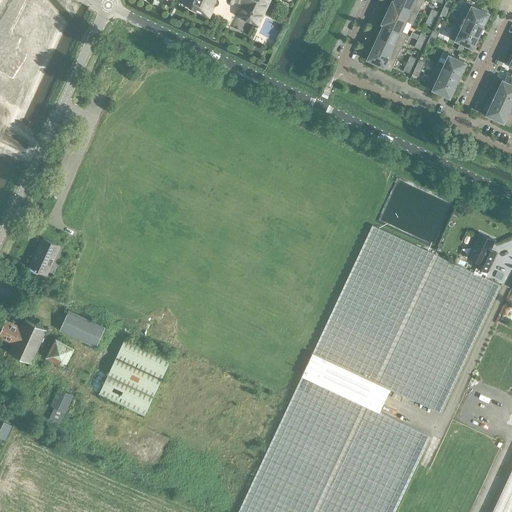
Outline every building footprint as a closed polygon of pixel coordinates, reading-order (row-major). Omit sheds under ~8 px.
[(189,0),(189,1),(189,2),(189,3),(189,4),(190,5),(190,6),(191,6),(192,7),(194,8),(196,8),(196,7),(197,7),(198,6),(199,5),(211,11),(213,5),(214,6),(215,6),(216,6),(217,6),(217,5),(218,5),(219,4),(219,3),(219,2),(219,1),(219,0),(227,0),(228,1),(229,1),(229,2),(230,2),(231,2),(232,2),(233,2),(234,1),(234,0),(262,13),(268,0),(189,0)] [(412,23),(418,11),(394,0),(391,0),(387,11),(407,20),(407,21),(412,23)] [(422,0),(394,0),(418,11),(422,0)] [(453,1),(450,0),(446,0),(444,6),(450,9),(453,1)] [(483,9),(466,1),(461,13),(484,25),(490,12),(486,11),(487,11),(486,11),(483,10),(483,9)] [(446,17),(450,9),(444,6),(440,14),(446,17)] [(435,19),(438,12),(432,9),(428,16),(435,19)] [(402,32),(407,21),(407,20),(387,11),(381,23),(383,24),(383,23),(401,32),(402,32)] [(484,25),(461,13),(455,25),(479,36),(484,25)] [(431,26),(435,19),(428,16),(425,23),(431,26)] [(401,46),(407,34),(402,32),(401,32),(383,23),(383,24),(378,35),(401,46)] [(479,36),(455,25),(450,37),(466,45),(467,45),(470,46),(469,47),(470,47),(473,48),(479,36)] [(436,39),(439,32),(433,29),(430,36),(436,39)] [(424,42),(427,35),(421,32),(418,39),(424,42)] [(401,46),(378,35),(372,47),(396,58),(401,46)] [(433,46),(436,39),(430,36),(426,43),(433,46)] [(420,49),(424,42),(418,39),(414,47),(420,49)] [(396,58),(372,47),(367,59),(390,70),(396,58)] [(449,53),(443,65),(461,74),(467,62),(463,60),(464,60),(463,60),(460,59),(460,58),(449,53)] [(413,65),(416,58),(410,55),(407,63),(413,65)] [(422,69),(425,62),(419,59),(416,67),(422,69)] [(456,85),(461,74),(443,65),(438,62),(432,74),(456,85)] [(410,73),(413,65),(407,63),(403,70),(410,73)] [(422,69),(416,67),(412,74),(418,77),(422,69)] [(456,85),(432,74),(427,86),(443,94),(443,95),(444,94),(447,95),(446,96),(447,96),(450,98),(456,85)] [(502,78),(497,90),(511,97),(511,77),(509,76),(509,77),(508,81),(507,80),(507,81),(502,78)] [(511,111),(511,97),(497,90),(491,102),(511,111)] [(510,125),(511,119),(511,111),(491,102),(486,114),(489,116),(490,116),(493,117),(493,118),(493,117),(510,125)] [(393,511),(430,435),(380,412),(391,389),(441,413),(501,285),(372,225),(313,352),(302,376),(256,473),(237,511),(393,511)] [(490,253),(491,252),(490,249),(490,250),(495,240),(480,233),(476,241),(470,238),(467,245),(473,247),(468,257),(477,261),(475,266),(487,272),(497,252),(496,252),(495,255),(490,253)] [(43,238),(37,251),(30,266),(47,274),(47,273),(45,272),(51,260),(53,260),(60,245),(43,238)] [(68,310),(66,315),(60,329),(97,346),(105,327),(68,310)] [(21,326),(7,319),(0,333),(0,336),(14,343),(10,351),(10,352),(32,362),(47,329),(25,318),(21,326)] [(98,395),(144,417),(172,358),(126,336),(98,395)] [(67,365),(76,346),(56,337),(47,356),(67,365)] [(60,422),(74,395),(60,388),(52,405),(55,406),(50,417),(60,422)] [(511,511),(511,492),(503,481),(491,511),(511,511)]
